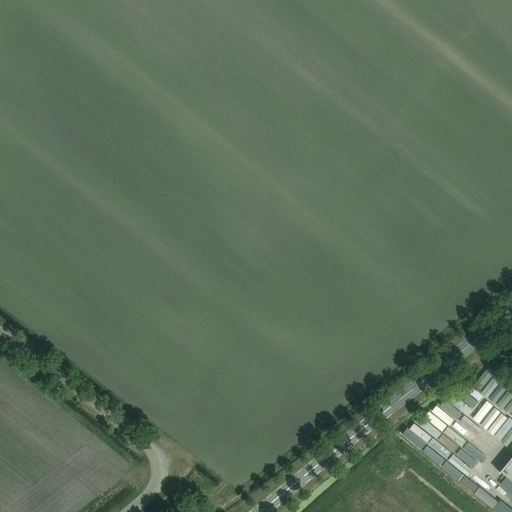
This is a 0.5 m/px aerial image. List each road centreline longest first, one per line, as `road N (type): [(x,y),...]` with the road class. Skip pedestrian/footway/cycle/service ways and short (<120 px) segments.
road 1 (primary): [(261,511),(511,312)]
road 2 (unclassified): [(131,511),(167,478),(163,451),(0,324)]
